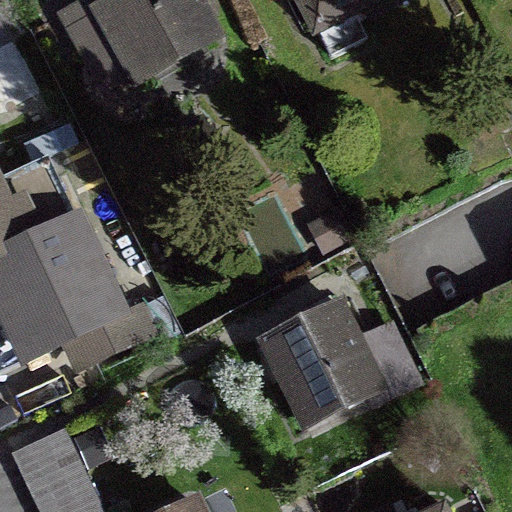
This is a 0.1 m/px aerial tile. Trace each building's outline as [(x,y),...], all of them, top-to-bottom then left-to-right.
[(135,84),(211,41),(188,0),(121,0),(98,13),(90,0),(61,17),(90,68),(118,53),(135,84)] [(296,0),(328,62),(364,44),(350,15),(380,0),(296,0)] [(38,96),(11,43),(0,48),(0,87),(8,103),(10,102),(13,109),(38,96)] [(93,363),(84,367),(85,368),(148,337),(136,312),(118,320),(45,163),(0,183),(0,313),(24,365),(82,339),(93,363)] [(338,398),(345,412),(378,395),(335,308),(261,345),(297,419),(338,398)] [(60,435),(12,458),(25,485),(73,462),(60,435)] [(96,511),(73,462),(25,485),(38,511),(96,511)]
